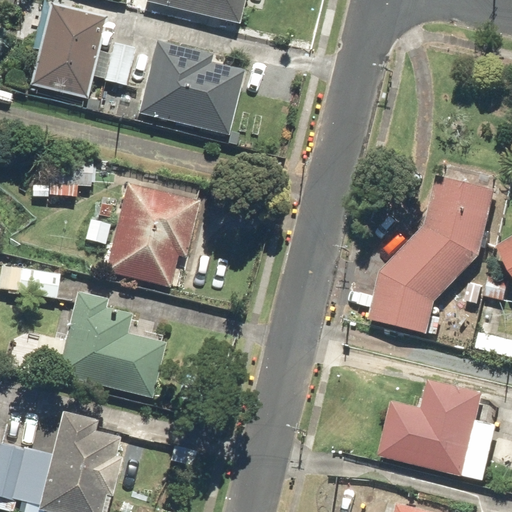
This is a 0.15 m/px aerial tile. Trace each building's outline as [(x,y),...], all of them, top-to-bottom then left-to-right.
[(17,0),(0,0),(0,6),(15,10),(17,0)] [(149,0),(148,3),(242,25),(248,0),(149,0)] [(89,99),(109,19),(53,5),(33,86),(89,99)] [(158,43),(140,115),(230,137),(246,73),(214,65),(216,57),(158,43)] [(136,50),(116,45),(107,82),(127,87),(136,50)] [(95,163),(53,161),(51,196),(79,198),(79,187),(94,188),(95,163)] [(439,302),(483,255),(500,190),(442,176),(430,224),(385,271),(374,319),(432,332),(439,302)] [(202,203),(130,185),(108,273),(172,289),(180,256),(188,258),(202,203)] [(112,226),(92,221),(87,240),(107,245),(112,226)] [(4,267),(0,288),(0,289),(58,299),(62,276),(4,267)] [(80,293),(59,376),(155,400),(169,345),(129,336),(134,316),(109,309),(111,301),(80,293)] [(395,400),(382,456),(466,476),(487,393),(433,380),(426,408),(395,400)] [(0,496),(42,507),(41,511),(42,511),(109,511),(128,440),(98,433),(100,422),(65,414),(54,456),(0,442),(0,496)] [(337,428),(342,445),(369,437),(364,420),(337,428)] [(439,511),(402,503),(400,511),(439,511)]
